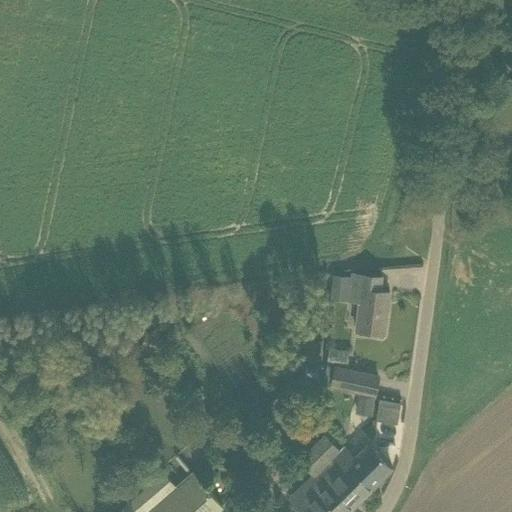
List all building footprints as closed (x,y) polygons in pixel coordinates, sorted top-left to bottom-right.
[(381,276),(361,274),(352,273),(348,301),(360,302),(356,330),(384,333),(389,291),(379,290),(381,276)] [(334,367),(330,385),(376,395),(381,377),(334,367)] [(400,404),(391,402),(388,422),(397,423),(400,404)] [(290,498),(302,511),(346,511),(371,487),(392,466),(369,443),(356,457),(344,444),(339,449),(325,435),(298,460),(313,475),(290,498)] [(215,511),(222,506),(194,473),(178,487),(165,471),(116,511),(215,511)]
